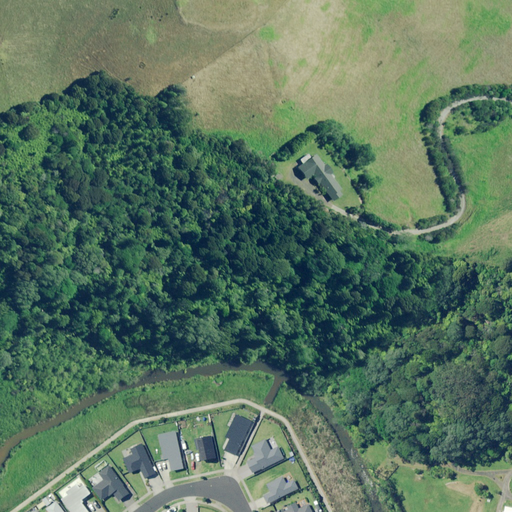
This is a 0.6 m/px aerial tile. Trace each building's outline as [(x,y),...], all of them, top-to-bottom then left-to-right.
[(297,168),(298,169),(306,180),(312,175),(314,177),(312,179),(318,186),(319,185),(323,190),(322,191),(324,195),(326,193),(332,201),(340,195),(338,192),(340,190),(329,176),(332,173),(325,165),(322,167),(314,157),(310,159),(307,155),(300,161),(303,163),(297,168)] [(255,421),(237,413),(226,436),(230,438),(225,450),(239,456),(255,421)] [(185,469),(178,432),(162,435),(167,460),(172,459),(174,471),(185,469)] [(217,457),(212,435),(195,438),(197,450),(200,449),(203,460),(217,457)] [(272,451),(267,440),(253,446),(257,457),(248,461),(253,473),(284,460),(279,448),(272,451)] [(156,476),(144,445),(132,449),(134,455),(125,458),(131,474),(141,470),(145,480),(156,476)] [(131,495),(110,466),(100,474),(105,480),(94,488),(103,501),(114,493),(120,502),(131,495)] [(287,484),(283,477),(268,485),(272,493),(265,497),(269,505),(299,488),(295,480),(287,484)] [(82,489),(79,484),(69,492),(70,494),(63,498),(72,511),(89,511),(82,501),(93,494),(87,485),(82,489)] [(313,511),(306,499),(298,503),(281,511),(313,511)] [(65,511),(58,502),(48,509),(50,511),(65,511)]
